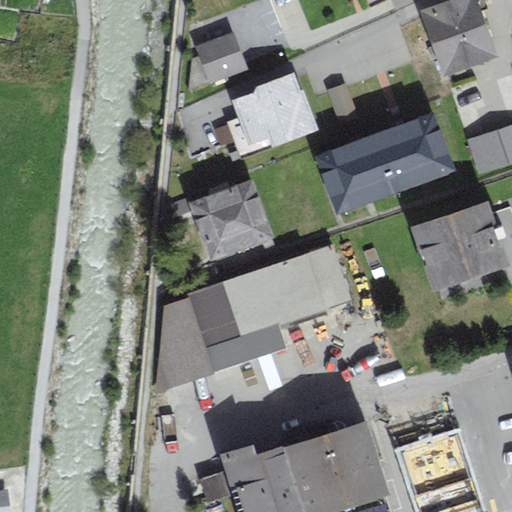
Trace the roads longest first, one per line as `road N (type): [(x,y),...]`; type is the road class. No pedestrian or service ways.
road 1 (track): [(82,0),(64,248),(29,511)]
road 2 (residential): [(511,359),(168,465),(163,511)]
